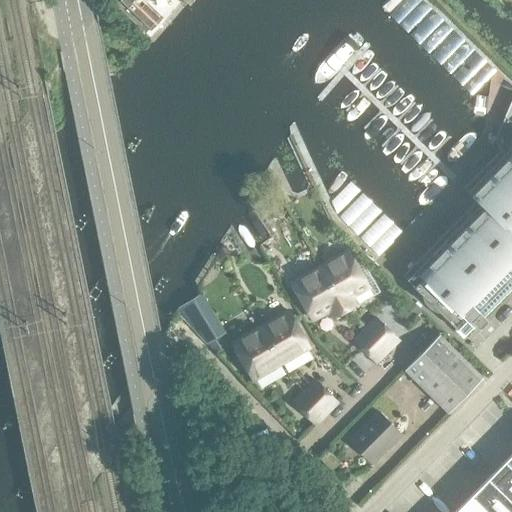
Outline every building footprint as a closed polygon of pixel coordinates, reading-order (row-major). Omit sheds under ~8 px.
[(121,0),(150,27),(159,17),(143,2),(144,0),(121,0)] [(458,336),(511,280),(511,93),(495,130),(494,132),(493,136),(493,139),(493,141),(494,144),(495,146),(497,148),(498,149),(462,186),(474,198),(397,276),(458,336)] [(346,250),(318,266),(343,310),(354,304),(349,296),(366,286),(346,250)] [(343,310),(318,266),(289,283),(310,318),(328,308),(332,316),(343,310)] [(182,306),(192,325),(209,344),(227,333),(204,293),(182,306)] [(286,310),(258,326),(279,362),(307,346),(286,310)] [(375,318),(364,329),(385,350),(396,339),(375,318)] [(279,362),(258,326),(230,343),(250,378),(279,362)] [(385,350),(364,329),(353,340),(374,361),(385,350)] [(404,369),(447,412),(482,377),(439,334),(404,369)] [(313,381),(302,392),(324,412),(334,401),(313,381)] [(324,412),(302,392),(292,402),(312,423),(324,412)] [(349,439),(371,462),(400,433),(378,411),(349,439)] [(318,459),(330,470),(338,462),(326,450),(318,459)] [(511,450),(503,459),(511,467),(511,450)] [(511,467),(503,459),(487,477),(511,501),(511,467)] [(511,511),(511,501),(487,477),(470,494),(488,511),(511,511)] [(488,511),(470,494),(453,511),(454,511),(488,511)]
